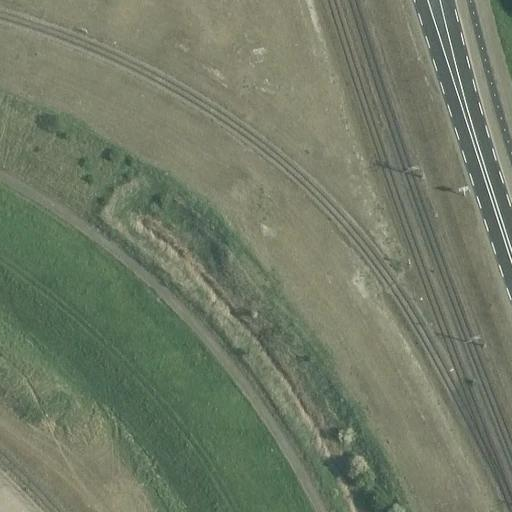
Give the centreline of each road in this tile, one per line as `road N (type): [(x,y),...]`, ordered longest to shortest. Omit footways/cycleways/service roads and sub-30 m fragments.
road 1 (track): [(317,511),(279,429),(177,305),(94,232),(0,180)]
road 2 (secondary): [(418,0),(494,216),(511,246)]
road 3 (secondary): [(511,209),(448,0)]
